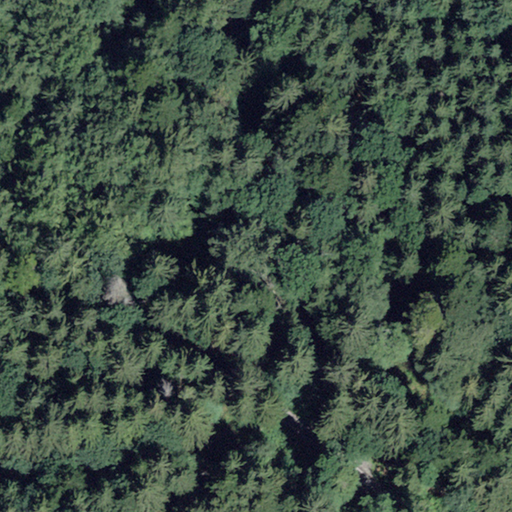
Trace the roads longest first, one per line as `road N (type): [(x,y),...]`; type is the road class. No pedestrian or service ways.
road 1 (track): [(0,294),(211,355),(416,511)]
road 2 (track): [(320,511),(274,480),(203,467),(0,484)]
